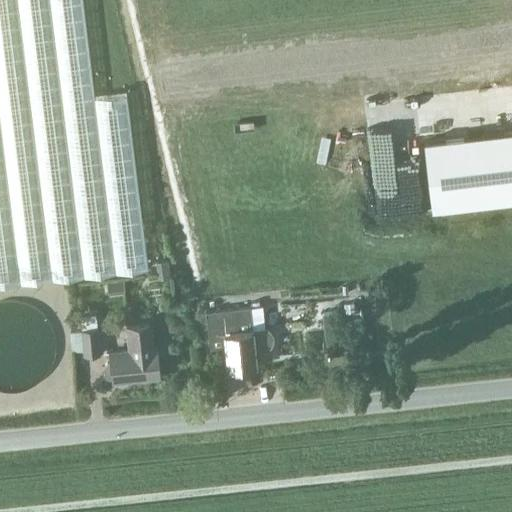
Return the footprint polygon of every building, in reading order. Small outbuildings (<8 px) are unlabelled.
[(0,0),(0,287),(145,270),(123,90),(97,93),(84,0),(0,0)] [(511,130),(424,141),(432,208),(511,199),(511,130)] [(169,259),(156,261),(158,279),(171,277),(169,259)] [(124,280),(108,282),(109,291),(109,292),(126,290),(124,280)] [(353,302),(344,303),(345,313),(354,312),(353,302)] [(229,369),(256,366),(254,350),(263,349),(266,348),(270,345),(271,341),(272,337),(271,333),(264,326),(263,305),(206,311),(210,351),(226,349),(229,369)] [(338,310),(323,312),(328,351),(343,349),(338,310)] [(96,314),(81,315),(82,330),(98,328),(96,314)] [(107,362),(105,365),(106,376),(109,378),(113,378),(113,381),(159,376),(156,347),(152,348),(149,324),(129,326),(131,350),(110,352),(111,362),(107,362)] [(83,332),(84,354),(101,352),(99,330),(83,332)]
